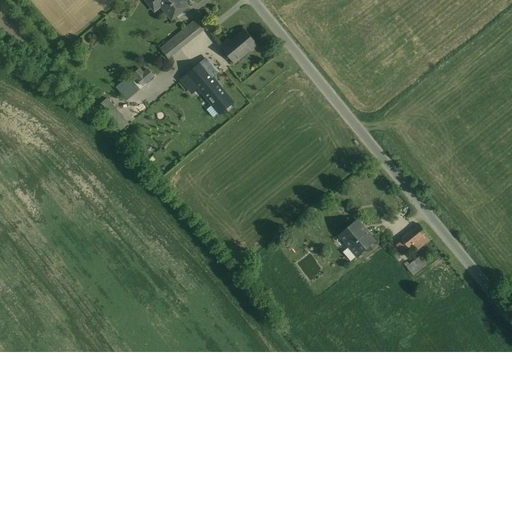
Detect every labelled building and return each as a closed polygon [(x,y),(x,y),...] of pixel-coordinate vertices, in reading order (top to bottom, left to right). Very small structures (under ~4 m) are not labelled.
[(145,0),(155,11),(161,6),(172,19),(177,16),(188,7),(182,0),(145,0)] [(207,28),(199,18),(186,28),(161,48),(169,59),(207,28)] [(246,30),(223,49),(236,64),(259,45),(246,30)] [(217,72),(207,59),(182,80),(194,94),(200,89),(221,113),(233,103),(221,89),(211,77),(217,72)] [(143,85),(153,76),(148,70),(144,74),(140,70),(134,75),(143,85)] [(128,77),(116,86),(126,100),(138,91),(128,77)] [(106,99),(96,107),(118,133),(128,125),(106,99)] [(361,224),(358,221),(340,236),(350,248),(358,256),(375,241),(361,224)] [(420,225),(402,239),(403,241),(409,248),(414,253),(432,239),(420,225)] [(409,248),(403,241),(398,245),(403,253),(409,248)] [(358,256),(350,248),(345,252),(352,261),(358,256)] [(427,264),(420,256),(407,267),(414,275),(427,264)]
